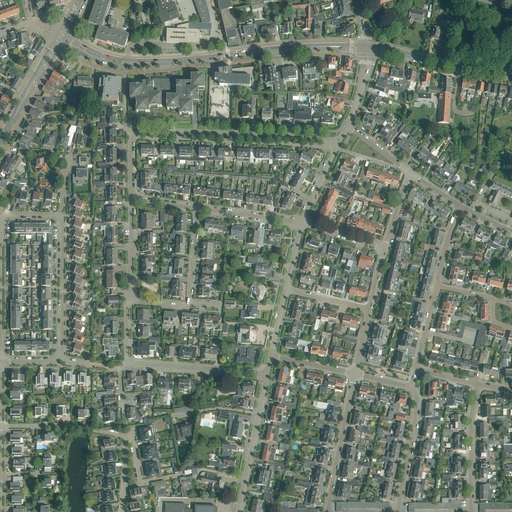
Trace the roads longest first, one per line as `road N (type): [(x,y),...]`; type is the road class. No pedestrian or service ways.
road 1 (residential): [(338,144),(134,134)]
road 2 (residential): [(58,214),(62,362)]
road 3 (residential): [(237,511),(264,374)]
road 4 (residential): [(327,511),(352,374)]
road 5 (residential): [(264,374),(126,366)]
road 6 (tertiary): [(196,59),(330,46)]
road 7 (residential): [(471,511),(477,384)]
road 8 (residential): [(124,434),(0,426)]
road 9 (residential): [(401,511),(413,389)]
